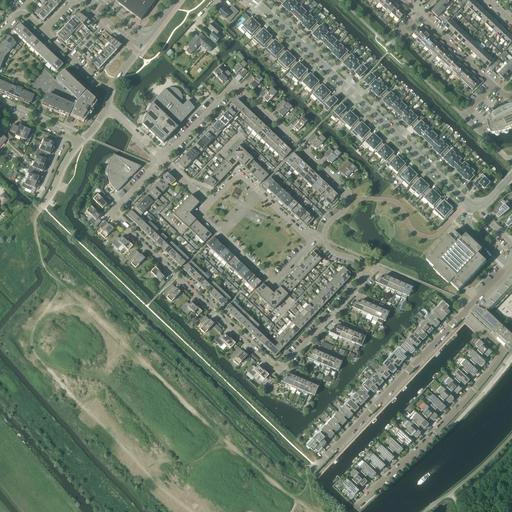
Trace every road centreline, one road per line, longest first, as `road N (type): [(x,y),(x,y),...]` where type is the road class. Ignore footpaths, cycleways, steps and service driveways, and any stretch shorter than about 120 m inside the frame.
road 1 (residential): [(363,280),(357,261),(334,254),(325,241),(329,220),(347,204),(345,189),(239,88),(228,89),(161,160)]
road 2 (residential): [(161,160),(113,216),(271,368),(280,368)]
road 3 (tertiary): [(470,204),(251,0)]
road 4 (residential): [(357,506),(499,357),(502,351),(463,312)]
road 5 (residential): [(209,204),(199,215),(273,283),(312,243),(256,190)]
road 6 (residential): [(312,472),(463,312)]
